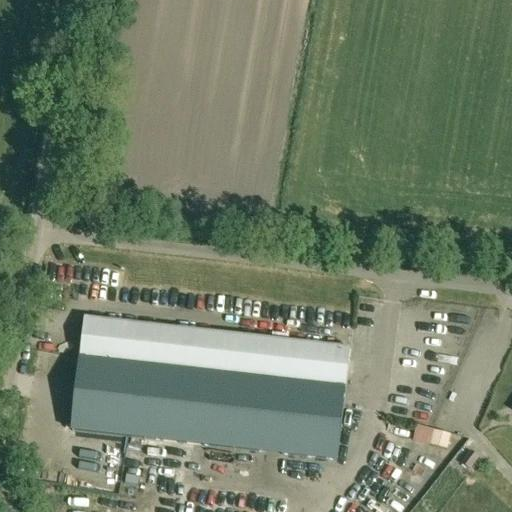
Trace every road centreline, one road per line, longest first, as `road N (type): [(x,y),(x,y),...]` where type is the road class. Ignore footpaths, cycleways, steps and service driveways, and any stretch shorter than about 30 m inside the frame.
road 1 (unclassified): [(40,237),(511,295)]
road 2 (unclassified): [(0,481),(40,237)]
road 3 (unclassified): [(40,237),(78,0)]
